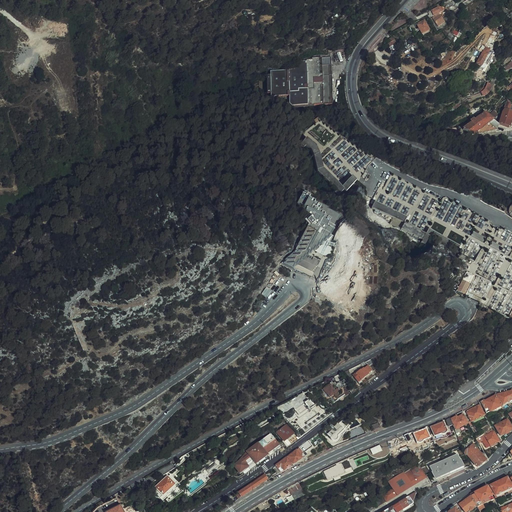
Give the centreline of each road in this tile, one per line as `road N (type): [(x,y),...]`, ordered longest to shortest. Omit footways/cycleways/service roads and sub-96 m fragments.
road 1 (tertiary): [(195,511),(461,321),(457,302),(77,511)]
road 2 (tertiary): [(56,511),(302,300),(304,287),(292,285),(255,321),(119,413),(0,450)]
road 3 (primary): [(511,188),(395,144),(360,118),(350,89),(356,57),(405,0)]
road 4 (primary): [(232,511),(290,476),(470,395)]
road 5 (unclassified): [(511,225),(387,165)]
road 6 (secondary): [(511,440),(482,469),(424,497),(426,511)]
